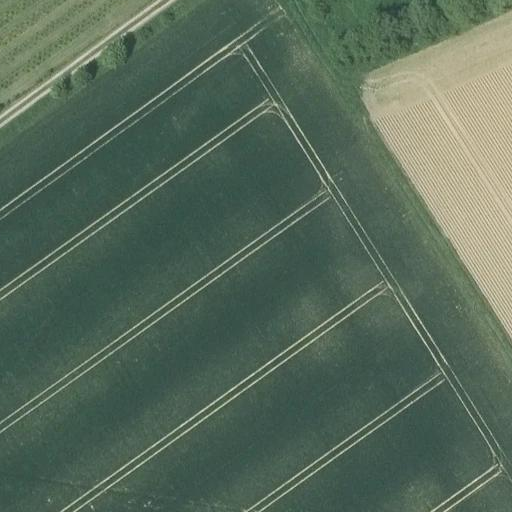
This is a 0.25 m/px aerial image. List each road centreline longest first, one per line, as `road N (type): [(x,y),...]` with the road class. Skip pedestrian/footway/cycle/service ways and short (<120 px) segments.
road 1 (track): [(285,0),(511,355)]
road 2 (track): [(171,0),(0,126)]
road 3 (track): [(511,5),(333,75)]
